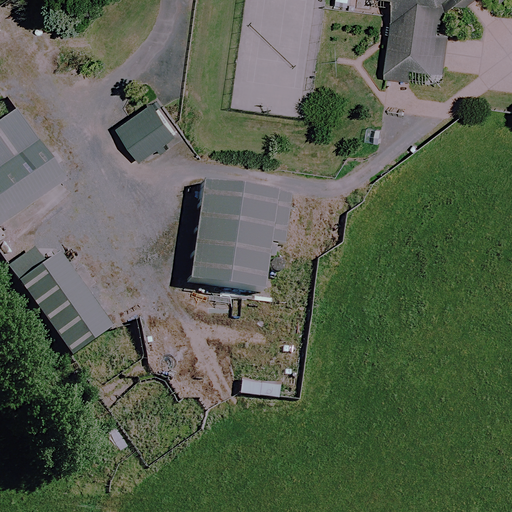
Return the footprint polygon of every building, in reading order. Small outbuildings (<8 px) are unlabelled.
[(324,0),(248,0),(234,109),(309,119),(324,0)] [(511,0),(396,0),(389,79),(411,81),(412,70),(446,74),(452,8),(464,0),(495,0),(503,8),(511,0)] [(181,138),(158,105),(122,130),(144,163),(181,138)] [(43,155),(16,115),(0,126),(0,228),(66,184),(46,154),(43,155)] [(294,198),(202,186),(188,284),(264,294),(271,243),(288,246),(294,198)] [(46,269),(34,250),(7,268),(70,359),(111,331),(61,258),(46,269)] [(280,387),(242,382),(240,396),(278,400),(280,387)]
